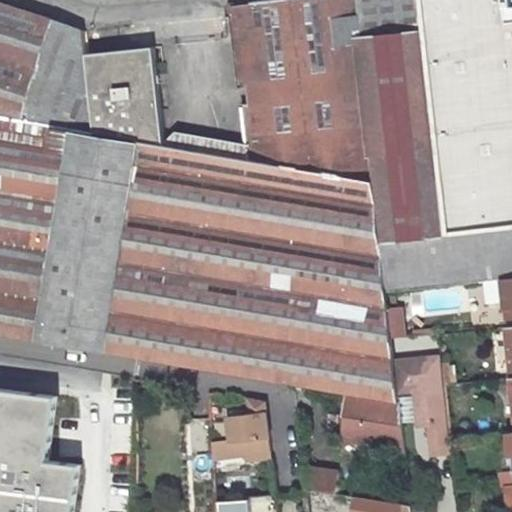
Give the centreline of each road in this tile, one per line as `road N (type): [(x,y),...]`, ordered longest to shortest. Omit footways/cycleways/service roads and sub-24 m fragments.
road 1 (residential): [(0,346),(281,394),(289,487)]
road 2 (residential): [(40,0),(85,14),(211,0)]
